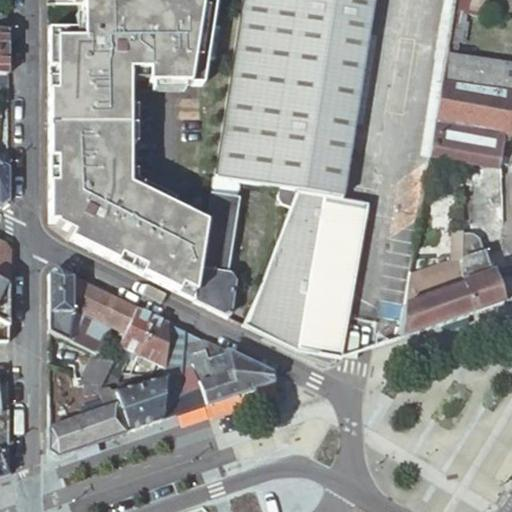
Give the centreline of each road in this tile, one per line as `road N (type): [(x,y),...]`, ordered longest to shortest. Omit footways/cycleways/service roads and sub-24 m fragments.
road 1 (residential): [(345,486),(351,429),(344,397),(26,242)]
road 2 (residential): [(30,511),(26,242)]
road 3 (residential): [(26,242),(28,0)]
road 4 (secondary): [(345,486),(285,467),(158,511)]
